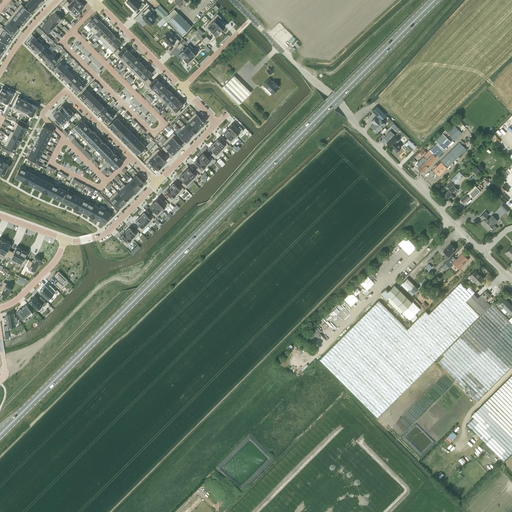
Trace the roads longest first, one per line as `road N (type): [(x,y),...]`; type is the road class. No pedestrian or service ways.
road 1 (primary): [(0,434),(434,0)]
road 2 (unclassified): [(511,281),(233,0)]
road 3 (unknown): [(300,365),(450,220)]
road 4 (residential): [(42,115),(63,91),(156,183)]
road 5 (residential): [(93,0),(182,87)]
